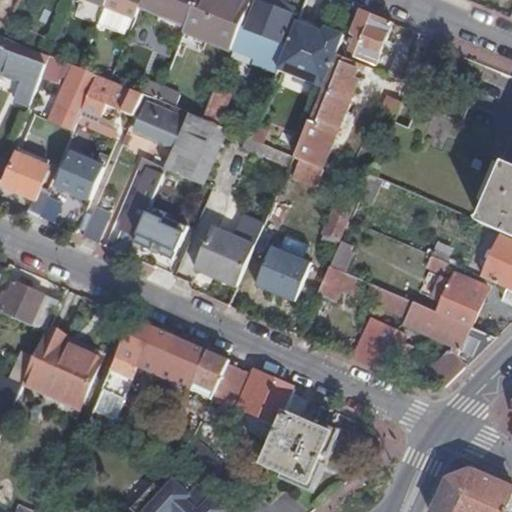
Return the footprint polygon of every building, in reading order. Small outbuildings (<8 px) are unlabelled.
[(112,0),(110,5),(139,18),(143,8),(146,0),(112,0)] [(200,0),(146,0),(143,8),(189,27),(200,0)] [(240,0),(200,0),(189,27),(187,32),(234,52),(253,5),(240,0)] [(285,44),(296,16),(276,8),(278,2),(272,0),(261,0),(249,30),(285,44)] [(276,8),(296,16),(298,10),(278,2),(276,8)] [(396,25),(365,12),(357,34),(362,37),(367,38),(361,55),(360,59),(379,66),(396,25)] [(320,33),(299,24),(280,70),(327,89),(340,57),(348,38),(328,30),(324,39),(319,37),(320,33)] [(0,56),(8,37),(5,36),(0,33),(0,56)] [(51,55),(8,37),(0,56),(0,72),(24,82),(17,100),(32,106),(46,75),(48,71),(54,56),(51,55)] [(367,38),(362,37),(355,52),(361,55),(367,38)] [(402,54),(393,77),(404,82),(414,59),(402,54)] [(81,68),(54,56),(48,71),(57,75),(68,79),(71,72),(75,73),(78,74),(81,68)] [(313,122),(297,159),(325,170),(364,79),(359,76),(361,71),(346,65),(328,107),(322,120),(321,125),(313,122)] [(83,68),(81,68),(78,74),(75,73),(68,90),(76,93),(90,99),(94,90),(100,76),(83,68)] [(57,75),(48,71),(46,75),(55,79),(57,75)] [(113,81),(100,76),(94,90),(140,110),(147,96),(142,94),(113,81)] [(147,81),(142,94),(147,96),(159,100),(164,88),(147,81)] [(232,98),(217,92),(206,121),(220,126),(232,98)] [(79,125),(90,99),(76,93),(70,107),(60,103),(52,121),(76,132),(79,125)] [(393,131),(404,106),(393,102),(383,127),(393,131)] [(328,107),(320,104),(315,117),(322,120),(328,107)] [(178,149),(189,126),(147,108),(137,131),(178,149)] [(220,126),(206,121),(193,115),(189,126),(178,149),(170,170),(182,176),(205,186),(229,130),(220,126)] [(296,158),(251,140),(249,139),(237,167),(284,187),(293,166),(296,158)] [(60,187),(94,202),(108,169),(73,154),(60,187)] [(31,213),(43,218),(53,193),(51,192),(44,189),(52,169),(21,155),(7,186),(37,199),(31,213)] [(297,159),(296,158),(293,166),(299,168),(295,178),(319,187),(325,170),(297,159)] [(122,252),(132,257),(138,243),(152,211),(159,194),(170,170),(145,159),(141,170),(149,174),(121,240),(119,239),(117,244),(118,245),(116,250),(122,252)] [(484,224),(511,235),(511,165),(509,165),(484,224)] [(369,189),(372,181),(335,166),(332,173),(360,185),(369,189)] [(172,200),(182,176),(170,170),(159,194),(172,200)] [(386,181),(374,176),(372,181),(369,189),(365,197),(363,199),(376,205),(386,181)] [(365,197),(369,189),(360,185),(357,194),(365,197)] [(292,208),(277,202),(266,228),(281,235),(292,208)] [(343,245),(355,211),(336,204),(324,238),(343,245)] [(99,208),(86,237),(95,241),(102,243),(114,215),(99,208)] [(152,211),(138,243),(177,260),(191,228),(152,211)] [(199,270),(241,288),(258,246),(217,228),(199,270)] [(509,290),(511,291),(511,242),(504,239),(486,279),(509,290)] [(315,264),(276,247),(259,287),(299,303),(315,264)] [(448,274),(452,265),(435,257),(430,267),(448,274)] [(350,274),(334,267),(322,293),(339,301),(344,290),(350,274)] [(364,280),(350,274),(344,290),(357,295),(364,280)] [(442,314),(476,329),(488,298),(472,291),(475,284),(458,277),(455,283),(444,279),(435,298),(446,303),(442,314)] [(18,283),(11,297),(5,312),(48,331),(61,302),(18,283)] [(372,294),(380,298),(384,289),(376,286),(372,294)] [(448,389),(498,339),(476,329),(442,314),(384,289),(380,298),(378,305),(411,320),(409,325),(458,346),(454,353),(433,373),(448,389)] [(5,312),(11,297),(7,295),(0,310),(5,312)] [(137,320),(131,335),(139,338),(145,323),(137,320)] [(368,366),(390,375),(397,361),(403,363),(406,357),(410,359),(416,347),(406,342),(408,336),(375,320),(355,360),(368,366)] [(75,330),(55,321),(30,376),(87,401),(109,354),(72,336),(75,330)] [(175,336),(150,325),(135,357),(144,361),(141,367),(216,400),(233,361),(216,354),(175,336)] [(288,412),(298,389),(283,383),(259,373),(244,408),(282,425),(288,412)] [(0,417),(10,422),(23,392),(11,387),(0,412),(0,417)] [(336,433),(288,412),(282,425),(265,465),(312,486),(336,433)] [(0,436),(3,438),(10,422),(0,417),(0,436)] [(511,511),(511,488),(505,486),(475,472),(451,481),(437,511),(511,511)] [(230,511),(221,503),(203,485),(193,496),(174,480),(165,491),(158,485),(134,510),(135,511),(230,511)]
